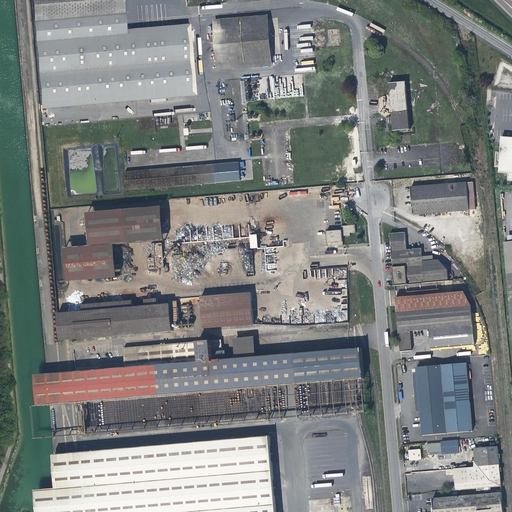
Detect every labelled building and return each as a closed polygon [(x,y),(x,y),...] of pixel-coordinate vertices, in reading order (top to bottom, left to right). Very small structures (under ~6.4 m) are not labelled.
[(31,0),(41,108),(95,103),(85,0),(31,0)] [(122,0),(85,0),(95,103),(195,95),(190,27),(125,32),(122,0)] [(286,0),(319,17),(314,34),(341,41),(344,32),(351,18),(334,10),(338,0),(286,0)] [(219,70),(274,66),(269,15),(214,20),(219,70)] [(408,129),(405,81),(388,82),(391,130),(408,129)] [(511,138),(503,138),(500,172),(510,173),(510,180),(511,180),(511,138)] [(239,162),(126,172),(127,190),(241,181),(239,162)] [(473,183),(468,184),(470,210),(476,209),(473,183)] [(414,214),(470,210),(468,184),(411,188),(414,214)] [(163,207),(105,212),(111,278),(119,278),(116,244),(165,240),(163,207)] [(68,282),(111,278),(105,212),(88,214),(90,246),(65,248),(68,282)] [(351,236),(351,233),(354,233),(353,225),(343,226),(343,230),(328,231),(329,247),(344,245),(344,236),(351,236)] [(257,248),(257,234),(252,234),(252,232),(249,232),(250,248),(257,248)] [(391,234),(395,286),(425,283),(422,248),(407,249),(406,232),(391,234)] [(411,332),(443,328),(450,328),(451,347),(481,344),(479,325),(474,325),(472,306),(465,292),(396,298),(401,352),(413,351),(411,332)] [(202,298),(202,301),(204,329),(254,324),(252,293),(202,298)] [(171,304),(114,309),(116,336),(173,331),(171,304)] [(61,341),(116,336),(114,309),(58,314),(61,341)] [(286,322),(308,320),(307,312),(285,315),(286,322)] [(451,347),(450,328),(443,328),(444,348),(451,347)] [(126,368),(119,369),(122,399),(269,387),(272,422),(369,414),(363,349),(214,361),(213,341),(125,349),(126,368)] [(424,436),(473,431),(467,363),(417,368),(424,436)] [(119,369),(57,374),(59,404),(122,399),(119,369)] [(38,405),(59,404),(57,374),(36,376),(38,405)] [(277,511),(271,436),(125,449),(50,455),(53,489),(55,511),(277,511)] [(458,440),(440,441),(441,454),(459,453),(458,440)] [(454,464),(456,491),(501,486),(498,446),(475,448),(476,462),(454,464)] [(411,461),(422,460),(421,450),(410,451),(411,461)] [(55,511),(53,489),(33,490),(34,511),(55,511)] [(503,511),(502,493),(433,499),(434,511),(503,511)]
